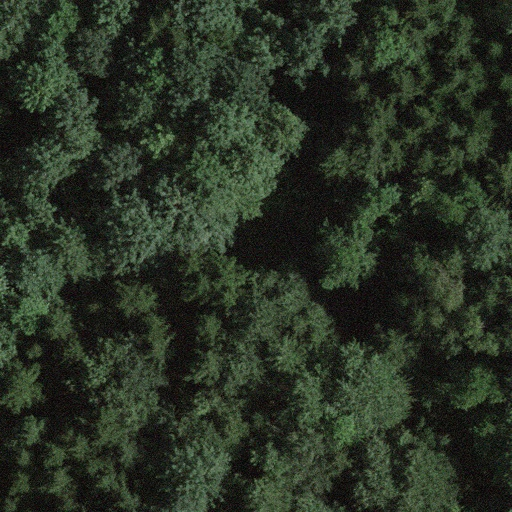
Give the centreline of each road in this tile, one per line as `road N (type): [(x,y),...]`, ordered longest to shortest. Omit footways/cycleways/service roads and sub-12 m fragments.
road 1 (track): [(264,219),(462,467),(509,511)]
road 2 (track): [(264,219),(115,265),(31,305),(0,337)]
road 3 (track): [(264,219),(363,0)]
